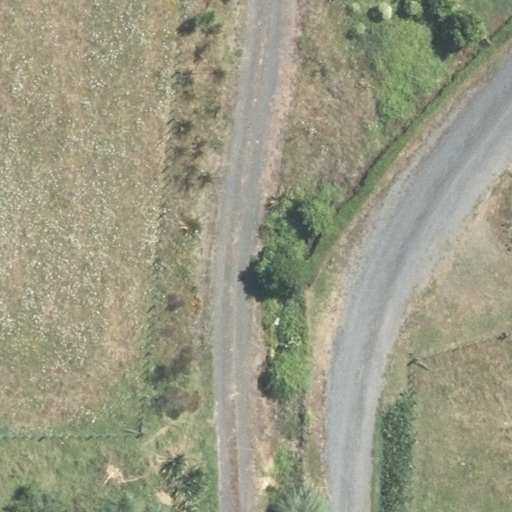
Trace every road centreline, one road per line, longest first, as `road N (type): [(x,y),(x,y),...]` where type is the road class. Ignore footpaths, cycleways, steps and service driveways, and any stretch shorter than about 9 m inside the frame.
road 1 (unknown): [(342,511),(345,436),(364,337),(412,243)]
road 2 (unknown): [(412,243),(511,110)]
road 3 (unknown): [(412,243),(511,313)]
